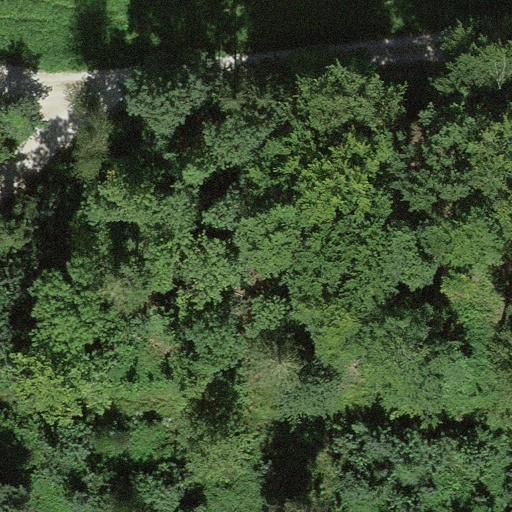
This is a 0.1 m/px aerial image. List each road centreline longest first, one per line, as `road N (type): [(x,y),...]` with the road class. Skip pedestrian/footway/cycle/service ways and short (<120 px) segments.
road 1 (track): [(511,28),(0,83)]
road 2 (track): [(144,66),(95,90),(0,179)]
